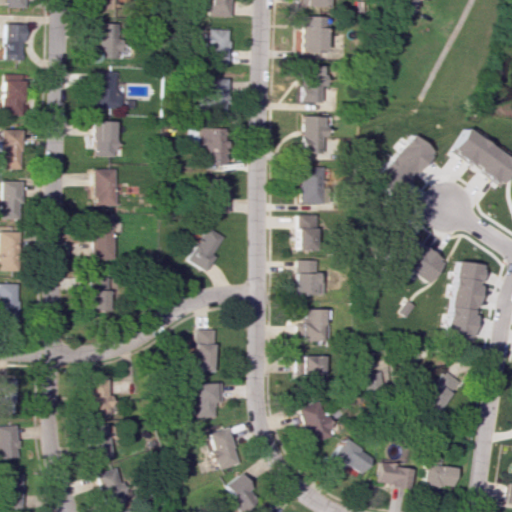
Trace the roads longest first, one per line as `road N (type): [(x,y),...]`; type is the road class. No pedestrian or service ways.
road 1 (residential): [(258,0),(254,407),(260,441),(293,488),(333,511)]
road 2 (residential): [(54,0),(47,431),(63,511)]
road 3 (residential): [(0,351),(101,351),(188,301),(252,294)]
road 4 (residential): [(511,263),(472,511)]
